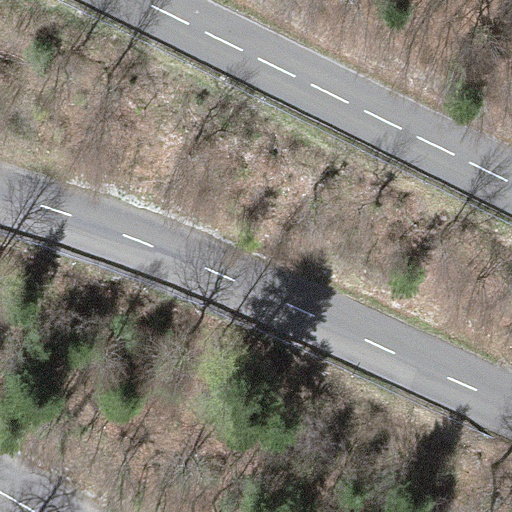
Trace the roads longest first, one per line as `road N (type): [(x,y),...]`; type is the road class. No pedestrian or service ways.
road 1 (secondary): [(0,192),(123,233),(511,406)]
road 2 (secondary): [(511,181),(142,0)]
